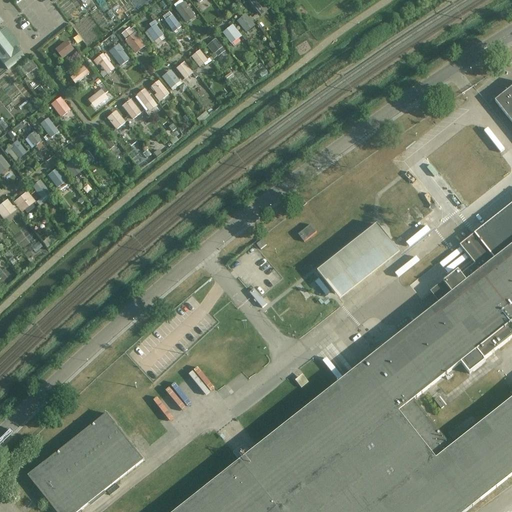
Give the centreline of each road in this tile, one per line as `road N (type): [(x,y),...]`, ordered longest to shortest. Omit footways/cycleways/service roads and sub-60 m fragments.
road 1 (unclassified): [(0,443),(239,221),(511,33)]
road 2 (unknown): [(293,359),(511,186)]
road 3 (unknown): [(101,511),(293,359)]
road 4 (unknown): [(208,247),(293,359)]
